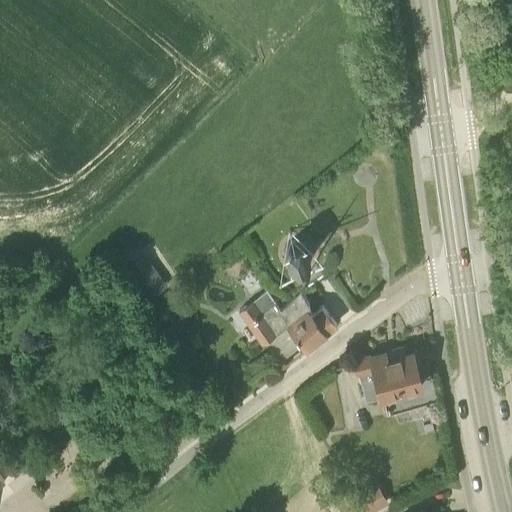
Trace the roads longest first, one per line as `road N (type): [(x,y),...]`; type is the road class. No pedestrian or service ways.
road 1 (residential): [(118,511),(391,302),(461,278)]
road 2 (secondary): [(504,511),(461,278)]
road 3 (secondary): [(461,278),(442,137)]
road 4 (secondary): [(442,137),(424,0)]
